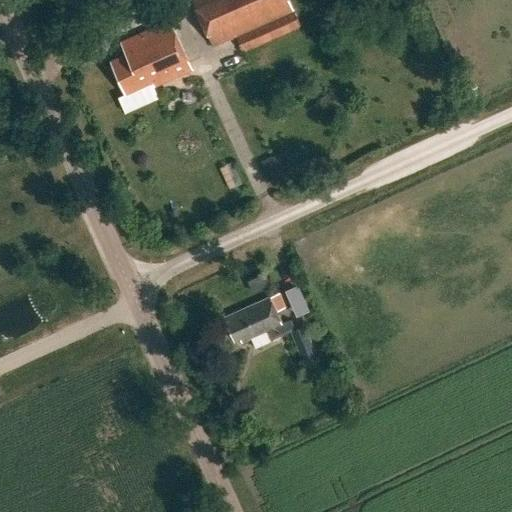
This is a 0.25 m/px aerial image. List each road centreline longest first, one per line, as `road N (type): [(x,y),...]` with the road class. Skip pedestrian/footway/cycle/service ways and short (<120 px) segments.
road 1 (unclassified): [(130,286),(511,113)]
road 2 (tertiary): [(130,286),(0,0)]
road 3 (tertiary): [(231,511),(130,286)]
